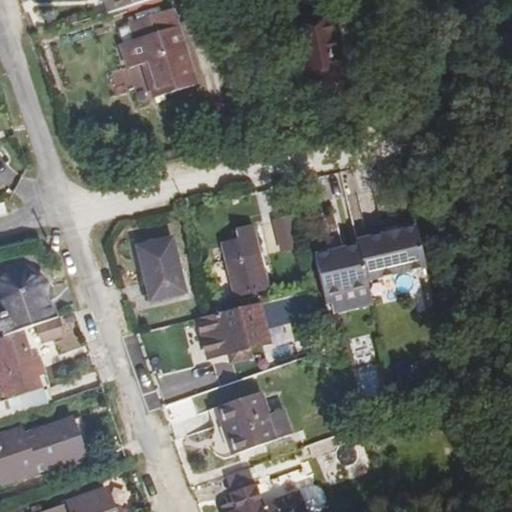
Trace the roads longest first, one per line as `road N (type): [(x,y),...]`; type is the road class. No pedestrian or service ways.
road 1 (track): [(67,211),(497,120)]
road 2 (residential): [(171,511),(67,211)]
road 3 (residential): [(67,211),(0,20)]
